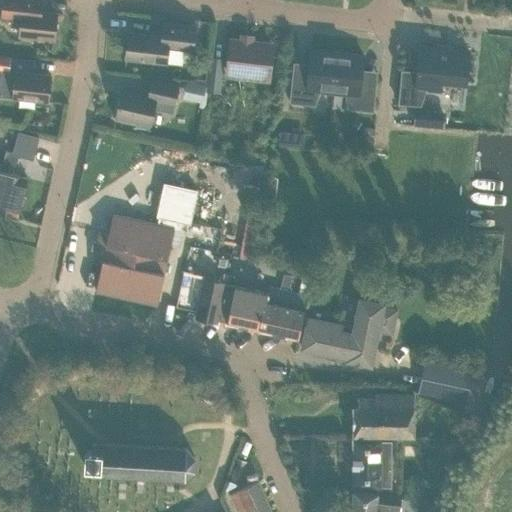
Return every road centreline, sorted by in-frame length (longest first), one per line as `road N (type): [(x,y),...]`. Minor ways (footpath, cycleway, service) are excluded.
road 1 (unclassified): [(290,511),(246,380),(226,354),(33,311)]
road 2 (unclassified): [(33,311),(91,0)]
road 3 (residential): [(384,22),(251,9)]
road 4 (residential): [(384,22),(390,49),(380,148)]
